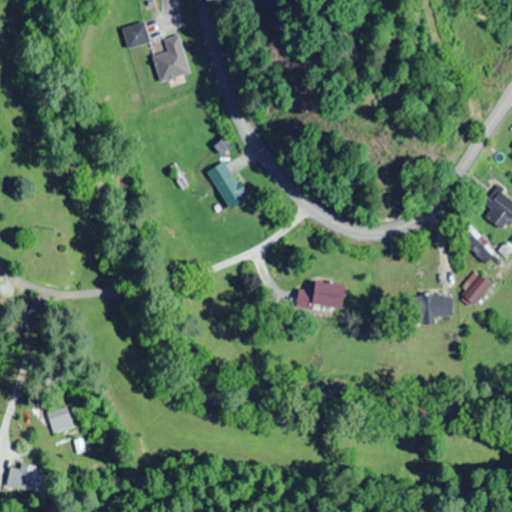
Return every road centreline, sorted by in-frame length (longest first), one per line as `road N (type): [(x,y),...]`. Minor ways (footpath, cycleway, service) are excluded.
road 1 (secondary): [(511,89),(417,218),(382,234),(342,230),(284,187),(251,146),(221,87),(196,0)]
road 2 (residential): [(106,495),(134,480),(138,448),(86,355),(75,325),(79,306),(95,295),(215,270),(315,212)]
